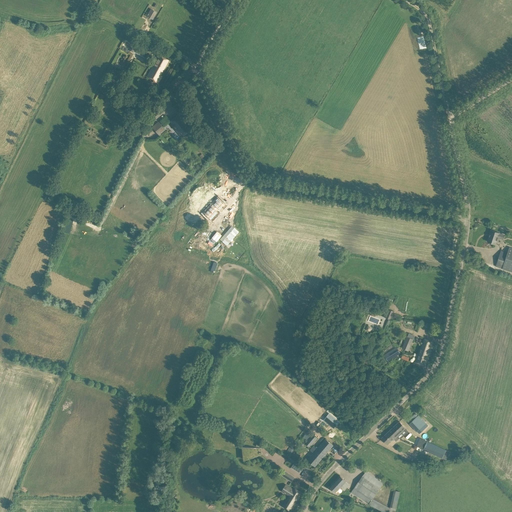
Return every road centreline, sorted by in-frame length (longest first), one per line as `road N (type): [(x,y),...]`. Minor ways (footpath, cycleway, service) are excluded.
road 1 (unclassified): [(467,218),(257,178),(196,67),(114,19),(93,16)]
road 2 (unclassified): [(307,511),(331,469),(438,362),(467,218)]
road 3 (unclassified): [(467,218),(453,123),(511,78)]
road 4 (track): [(406,0),(426,19),(453,123)]
